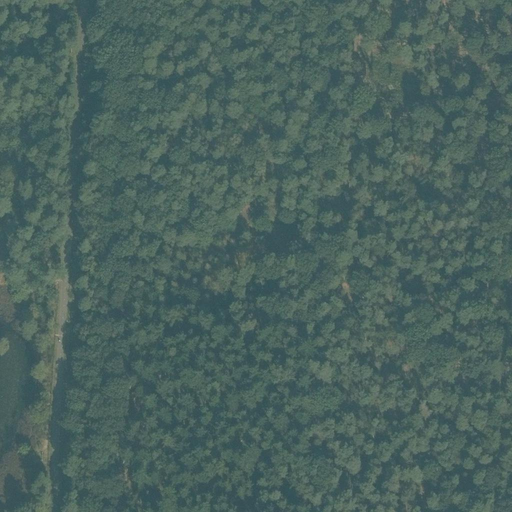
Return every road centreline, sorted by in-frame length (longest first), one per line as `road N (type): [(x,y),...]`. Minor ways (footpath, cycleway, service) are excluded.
road 1 (track): [(129,0),(102,511)]
road 2 (track): [(314,441),(332,0)]
road 3 (track): [(511,242),(502,413)]
